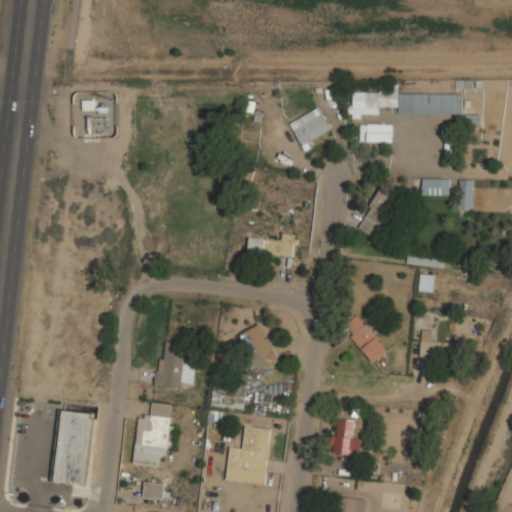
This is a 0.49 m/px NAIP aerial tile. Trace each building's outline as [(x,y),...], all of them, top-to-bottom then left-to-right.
[(351,91),(350,118),(360,118),(360,114),(378,114),(378,107),(397,107),(397,85),(380,85),(380,91),(351,91)] [(461,114),(461,94),(398,93),(398,113),(461,114)] [(300,145),(330,131),(319,107),(289,121),(300,145)] [(359,141),(391,142),(392,124),(359,123),(359,141)] [(449,195),(449,178),(422,178),(422,194),(449,195)] [(473,180),(458,179),(458,210),(473,210),(473,180)] [(369,234),(394,196),(382,188),(357,226),(369,234)] [(281,241),(249,236),(247,252),(292,257),(295,234),(282,232),(281,241)] [(432,291),(433,274),(419,274),(418,290),(432,291)] [(372,362),(387,351),(359,314),(344,326),(372,362)] [(257,371),(277,361),(258,324),(238,333),(257,371)] [(420,356),(459,357),(460,342),(431,341),(431,330),(420,330),(420,356)] [(154,385),(181,388),(181,380),(193,381),(195,361),(183,359),(185,342),(165,340),(164,358),(157,357),(154,385)] [(245,409),(247,387),(213,384),(211,406),(245,409)] [(171,404),(152,402),(149,430),(144,430),(142,443),(135,442),(133,462),(164,466),(171,404)] [(91,412),(60,410),(56,482),(87,484),(91,412)] [(356,420),(335,417),(330,451),(358,455),(361,437),(353,436),(356,420)] [(265,483),(270,427),(244,425),(242,447),(229,445),(226,480),(265,483)] [(164,481),(143,481),(143,505),(164,505),(164,481)] [(363,511),(364,497),(335,496),(334,511),(363,511)]
